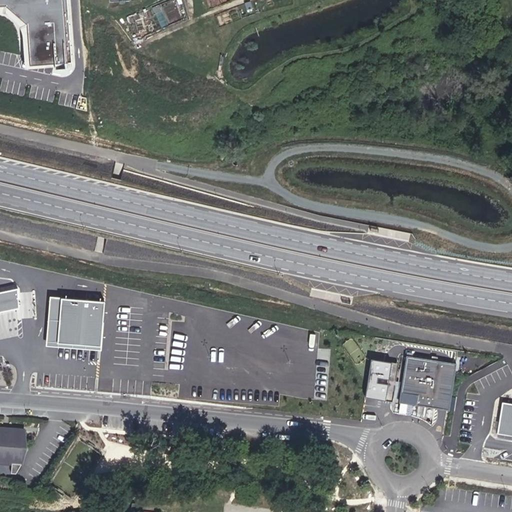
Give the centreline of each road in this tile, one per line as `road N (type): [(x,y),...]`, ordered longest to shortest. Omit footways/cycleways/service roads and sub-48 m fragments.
road 1 (primary): [(511,283),(302,244),(0,171)]
road 2 (primary): [(0,193),(293,264),(511,304)]
road 3 (residential): [(381,444),(352,433),(0,398)]
